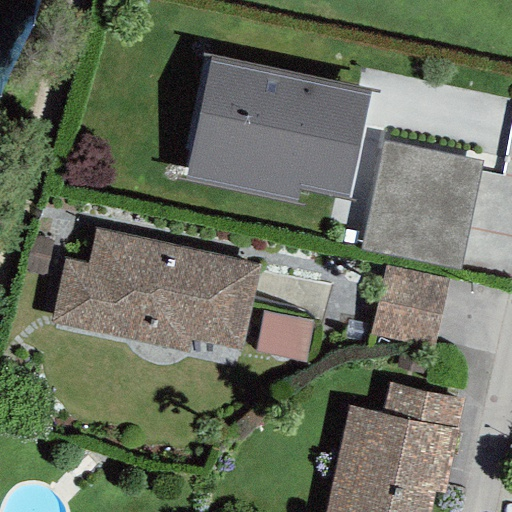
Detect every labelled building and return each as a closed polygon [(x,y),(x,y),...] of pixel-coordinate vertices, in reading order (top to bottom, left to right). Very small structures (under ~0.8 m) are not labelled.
[(369,91),(208,56),(181,181),(296,206),(300,187),(346,197),(369,91)] [(482,163),(383,142),(360,250),(459,270),(482,163)] [(86,264),(64,259),(50,323),(187,352),(189,341),(240,352),(259,263),(94,228),(86,264)] [(30,241),(23,271),(51,277),(58,247),(30,241)] [(432,351),(448,280),(383,265),(367,337),(432,351)] [(304,362),(312,321),(262,312),(255,352),(304,362)] [(456,430),(463,400),(387,383),(381,413),(456,430)] [(348,407),(325,511),(428,511),(433,490),(442,492),(456,430),(381,413),(348,407)]
